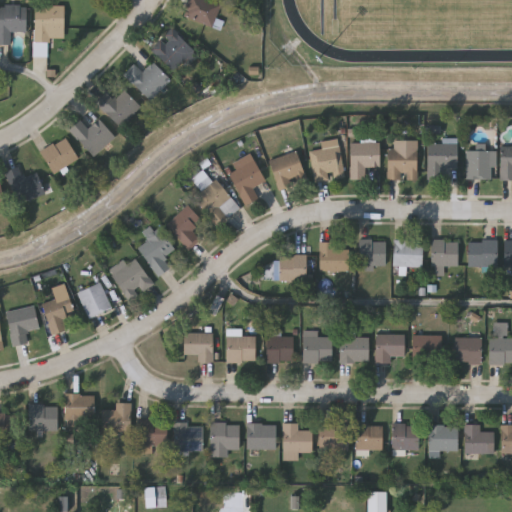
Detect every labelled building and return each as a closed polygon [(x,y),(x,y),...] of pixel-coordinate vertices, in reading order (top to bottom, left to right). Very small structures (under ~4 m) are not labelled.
[(183,16),(189,0),(208,0),(222,5),(214,28),(183,16)] [(0,6),(27,6),(27,31),(11,31),(11,44),(0,44),(0,6)] [(64,32),(50,32),(50,45),(35,45),(35,6),(64,6),(64,32)] [(174,71),(152,49),(173,29),(195,51),(174,71)] [(135,64),(143,72),(153,62),(171,80),(151,101),(125,75),(135,64)] [(96,103),(109,91),(115,98),(124,89),(141,106),(120,127),(96,103)] [(100,119),(116,136),(94,156),(70,130),(81,120),(89,129),(100,119)] [(41,152),(66,137),(79,159),(55,174),(41,152)] [(387,149),(394,149),(394,140),(418,140),(418,180),(387,180),(387,149)] [(381,167),(365,167),(365,180),(351,180),(351,143),(381,143),(381,167)] [(458,143),(458,169),(444,169),(444,179),(428,179),(428,143),(458,143)] [(345,177),(316,182),(311,150),(340,145),(345,177)] [(511,180),(501,180),(501,145),(511,145),(511,180)] [(497,151),(497,178),(467,178),(467,151),(497,151)] [(278,190),(270,160),(299,152),(307,182),(278,190)] [(254,188),(260,198),(246,206),(229,175),(237,170),(234,164),(252,154),(267,181),(254,188)] [(6,172),(21,166),(25,178),(38,173),(46,195),(18,205),(6,172)] [(220,227),(194,201),(215,180),(241,206),(220,227)] [(202,220),(192,230),(202,239),(190,251),(166,226),(188,205),(202,220)] [(176,250),(166,257),(173,267),(158,277),(139,248),(151,240),(149,236),(161,228),(176,250)] [(386,266),(360,266),(360,240),(386,240),(386,266)] [(458,240),(458,267),(433,267),(433,240),(458,240)] [(469,241),(497,241),(497,267),(469,267),(469,241)] [(393,267),(393,242),(423,242),(423,267),(393,267)] [(349,271),(320,271),(320,246),(349,246),(349,271)] [(155,284),(130,302),(110,273),(134,256),(155,284)] [(307,256),(307,281),(280,281),(280,256),(307,256)] [(78,293),(101,283),(113,308),(90,319),(78,293)] [(74,313),(64,316),(68,331),(52,336),(43,304),(69,296),(74,313)] [(40,329),(27,332),(29,344),(14,347),(7,312),(36,306),(40,329)] [(318,331),(318,337),(332,337),(332,362),(304,362),(304,331),(318,331)] [(214,333),(214,362),(198,362),(198,356),(185,356),(185,333),(214,333)] [(256,333),(256,362),(228,362),(228,333),(256,333)] [(405,356),(393,356),(393,362),(376,362),(376,335),(405,335),(405,356)] [(442,335),(442,360),(412,360),(412,335),(442,335)] [(294,336),(294,362),(266,362),(266,336),(294,336)] [(369,362),(340,362),(340,337),(369,337),(369,362)] [(455,363),(455,338),(481,338),(481,363),(455,363)] [(511,338),(511,364),(490,364),(490,338),(511,338)] [(94,426),(66,426),(66,395),(94,395),(94,426)] [(132,432),(102,432),(102,411),(116,411),(116,403),(132,403),(132,432)] [(58,430),(28,430),(28,405),(58,405),(58,430)] [(20,440),(0,440),(0,414),(21,414),(20,440)] [(168,447),(138,447),(138,420),(168,420),(168,447)] [(349,421),(349,450),(322,450),(322,421),(349,421)] [(203,451),(175,451),(175,424),(203,424),(203,451)] [(211,457),(211,424),(240,424),(240,451),(230,451),(230,457),(211,457)] [(247,449),(248,424),(276,424),(276,450),(247,449)] [(300,424),(300,431),(312,431),(312,453),(300,453),(300,461),(283,460),(284,424),(300,424)] [(383,450),(356,450),(356,424),(383,424),(383,450)] [(420,450),(392,450),(392,424),(420,424),(420,450)] [(481,425),(481,432),(495,432),(495,453),(466,453),(466,425),(481,425)] [(458,426),(458,451),(428,451),(428,426),(458,426)] [(502,426),(511,426),(511,453),(502,453),(502,426)] [(165,505),(155,505),(155,487),(165,487),(165,505)] [(367,511),(367,492),(384,492),(384,511),(367,511)]
